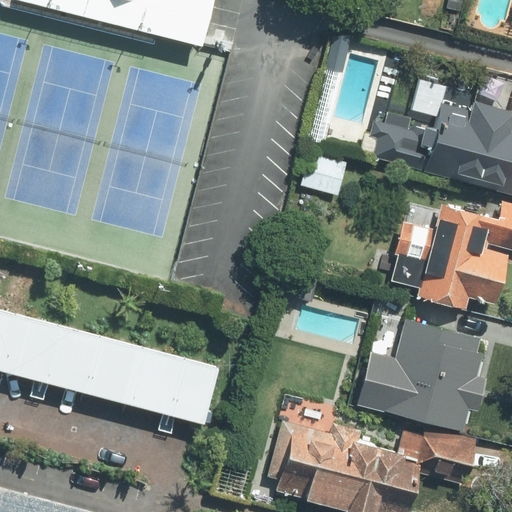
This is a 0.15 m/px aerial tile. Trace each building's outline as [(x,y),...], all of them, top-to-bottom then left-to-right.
[(40,0),(200,40),(210,0),(40,0)] [(511,105),(471,96),(468,107),(440,100),(438,109),(416,103),(410,125),(406,124),(408,115),(383,108),(380,120),(371,117),(366,135),(374,137),(370,155),(511,189),(511,118),(510,118),(511,111),(511,105)] [(343,160),(305,150),(297,182),(334,192),(343,160)] [(427,243),(424,258),(416,256),(410,287),(415,288),(414,294),(464,305),(467,294),(493,300),(505,248),(483,243),(490,211),(439,200),(436,214),(409,208),(402,238),(427,243)] [(314,274),(268,263),(263,286),(308,297),(314,274)] [(217,356),(0,300),(0,364),(202,417),(217,356)] [(478,334),(402,314),(378,406),(461,427),(467,405),(476,407),(485,374),(474,372),(480,348),(475,347),(478,334)] [(473,435),(419,422),(417,429),(401,425),(397,445),(300,420),(291,458),(319,466),(312,495),(377,511),(405,511),(416,470),(461,482),(473,435)] [(116,511),(0,480),(0,511),(116,511)]
